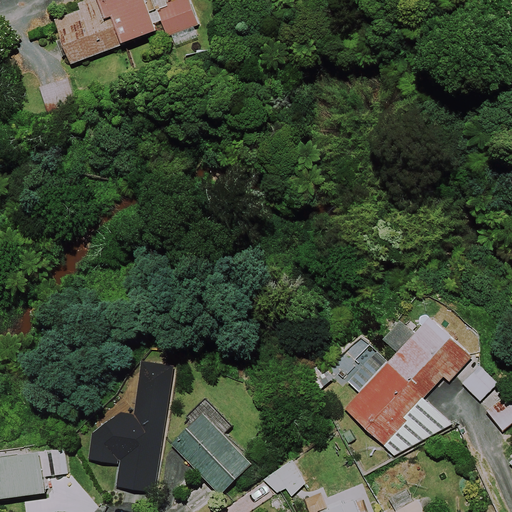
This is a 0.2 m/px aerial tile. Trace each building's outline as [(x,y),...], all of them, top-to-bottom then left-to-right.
[(187,0),(178,0),(167,4),(165,0),(100,0),(81,7),(84,14),(57,24),(73,67),(164,32),(166,39),(198,27),(187,0)] [(416,334),(397,317),(380,336),(398,353),(388,365),(368,346),(354,362),(340,377),(359,395),(345,411),(396,457),(452,424),(424,398),(444,377),(449,382),(472,358),(430,319),(416,334)] [(498,385),(480,367),(462,384),(480,403),(498,385)] [(511,424),(511,403),(506,396),(485,412),(501,433),(511,424)] [(253,465),(205,418),(175,449),(222,496),(253,465)] [(70,475),(66,450),(0,458),(0,500),(49,494),(46,478),(70,475)] [(388,500),(394,511),(391,511),(425,511),(419,499),(413,502),(407,491),(388,500)] [(361,511),(355,499),(326,511),(361,511)]
